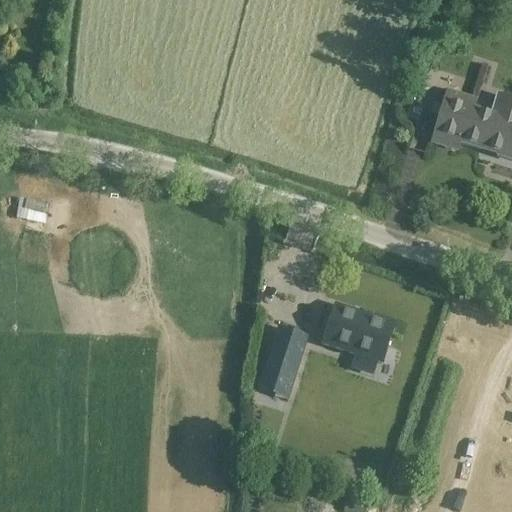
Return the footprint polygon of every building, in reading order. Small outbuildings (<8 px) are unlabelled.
[(491,116),(470,110),(474,99),(446,90),(430,141),(456,149),(459,140),(480,147),(481,143),(497,148),(496,154),(511,159),(511,100),(497,96),(491,116)] [(19,198),(13,217),(41,226),(47,207),(19,198)] [(335,308),(323,344),(381,363),(393,326),(335,308)] [(258,361),(256,369),(267,372),(264,382),(311,397),(320,367),(300,360),(310,328),(283,319),(269,365),(258,361)] [(266,477),(280,462),(266,450),(252,465),(266,477)]
